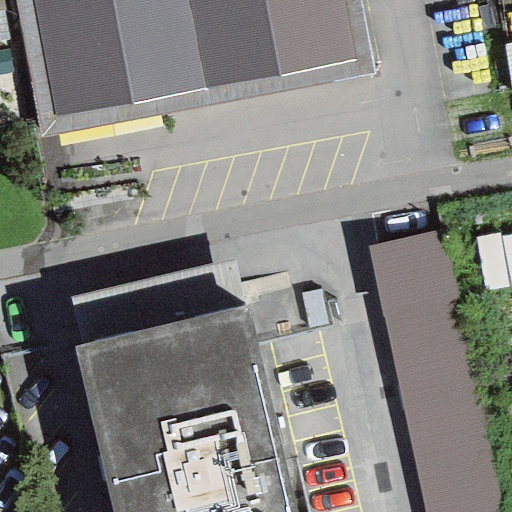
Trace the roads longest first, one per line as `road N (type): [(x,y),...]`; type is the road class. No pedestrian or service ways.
road 1 (unclassified): [(0,261),(511,167)]
road 2 (unknown): [(334,199),(395,511)]
